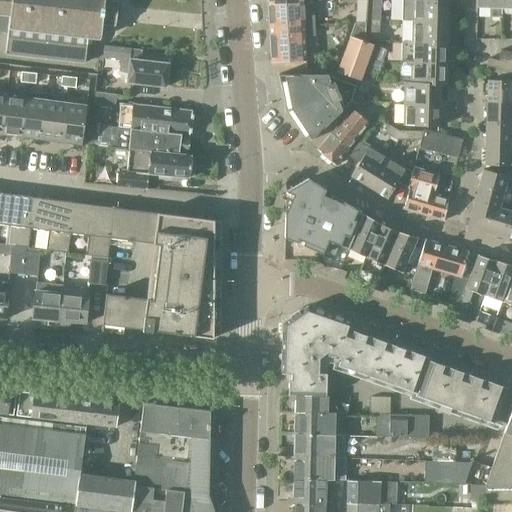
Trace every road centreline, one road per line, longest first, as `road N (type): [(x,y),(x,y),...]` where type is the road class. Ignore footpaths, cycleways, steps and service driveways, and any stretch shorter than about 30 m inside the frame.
road 1 (residential): [(249,286),(308,287),(511,360)]
road 2 (residential): [(0,184),(251,216)]
road 3 (residential): [(0,356),(247,363)]
road 4 (residential): [(452,234),(404,222),(307,159),(253,164)]
road 5 (residential): [(253,164),(234,0)]
road 6 (residential): [(243,511),(247,363)]
